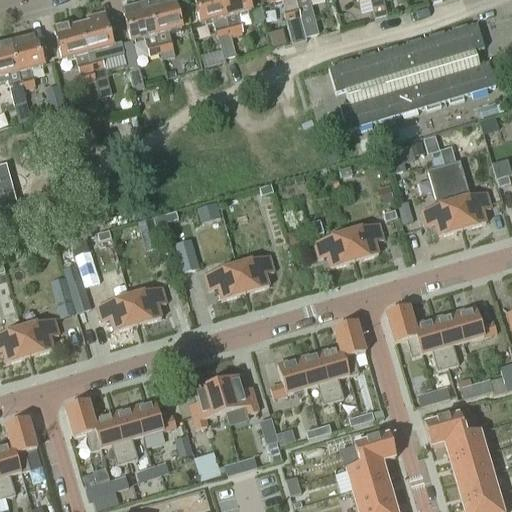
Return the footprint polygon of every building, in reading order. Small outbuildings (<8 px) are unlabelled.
[(172,0),(168,0),(148,5),(161,56),(163,63),(174,60),(172,53),(173,53),(168,35),(181,31),(172,0)] [(193,0),(201,27),(214,23),(224,63),(236,59),(220,0),(193,0)] [(220,0),(236,59),(248,56),(238,17),(251,14),(247,0),(220,0)] [(267,0),(269,8),(280,5),(292,48),(306,44),(305,40),(304,41),(293,0),(267,0)] [(293,0),(304,41),(305,40),(317,37),(307,0),(293,0)] [(368,0),(369,1),(374,22),(386,19),(380,0),(368,0)] [(148,5),(123,12),(131,45),(144,41),(149,59),(161,56),(148,5)] [(101,62),(121,56),(120,47),(112,49),(103,17),(88,21),(89,26),(80,28),(92,74),(95,89),(99,101),(111,98),(103,71),(101,62)] [(69,26),(53,30),(62,63),(75,59),(84,92),(95,89),(92,74),(80,28),(71,30),(69,26)] [(337,70),(328,73),(335,97),(344,94),(348,107),(339,110),(346,135),(355,132),(356,135),(487,96),(486,93),(495,90),(488,66),(478,69),(474,55),(484,52),(476,28),(467,31),(466,27),(336,66),(337,70)] [(21,41),(9,44),(23,93),(34,90),(30,72),(43,69),(35,38),(32,38),(30,37),(23,39),(21,41)] [(281,40),(271,43),(273,51),(283,48),(281,40)] [(0,85),(7,84),(14,108),(26,105),(23,93),(9,44),(0,46),(0,85)] [(142,92),(130,45),(120,47),(121,56),(131,94),(142,92)] [(60,88),(47,92),(53,116),(66,112),(60,88)] [(502,115),(500,108),(495,109),(494,107),(476,112),(479,121),(502,115)] [(144,135),(143,118),(120,119),(121,136),(144,135)] [(435,140),(423,144),(428,159),(439,156),(439,153),(435,140)] [(421,146),(412,149),(415,160),(424,157),(421,146)] [(411,149),(385,157),(392,178),(406,174),(404,168),(415,164),(411,149)] [(439,156),(443,170),(454,166),(450,150),(439,153),(439,156)] [(327,158),(330,167),(341,164),(338,154),(327,158)] [(454,166),(443,170),(453,205),(461,233),(484,226),(481,214),(490,211),(485,196),(474,199),(467,195),(459,165),(455,166),(454,166)] [(0,213),(16,209),(5,168),(0,168),(0,213)] [(432,211),(421,215),(425,230),(434,228),(438,241),(462,234),(461,233),(453,205),(443,170),(426,174),(435,204),(432,211)] [(292,180),(294,187),(301,185),(306,184),(304,176),(292,180)] [(495,184),(497,191),(504,189),(509,188),(507,180),(495,184)] [(258,192),(260,199),(267,197),(272,196),(270,188),(258,192)] [(388,190),(379,193),(382,206),(391,203),(388,190)] [(216,207),(197,212),(200,226),(220,221),(216,207)] [(177,223),(175,215),(163,218),(166,226),(177,223)] [(381,218),(383,226),(390,224),(395,222),(393,215),(381,218)] [(166,226),(163,218),(152,222),(154,230),(160,228),(166,226)] [(149,222),(138,225),(145,254),(156,251),(149,222)] [(322,236),(319,224),(306,228),(309,239),(322,236)] [(378,227),(346,236),(354,264),(377,257),(373,245),(382,242),(378,227)] [(286,236),(290,248),(301,244),(298,233),(286,236)] [(96,237),(98,245),(105,243),(110,241),(107,234),(96,237)] [(346,236),(314,246),(318,261),(327,259),(330,271),(354,264),(346,236)] [(174,249),(182,276),(198,272),(190,245),(174,249)] [(268,260),(236,269),(244,298),(271,290),(268,280),(274,278),(268,260)] [(236,269),(203,278),(208,295),(217,292),(221,304),(244,298),(236,269)] [(83,284),(68,289),(77,316),(92,312),(83,284)] [(65,286),(53,289),(57,301),(55,302),(61,321),(75,317),(65,286)] [(160,291),(128,300),(136,328),(160,321),(156,309),(165,306),(160,291)] [(106,297),(94,300),(96,310),(101,325),(109,323),(113,335),(136,328),(128,300),(108,306),(106,297)] [(474,311),(453,317),(462,346),(495,337),(492,327),(480,330),(474,311)] [(407,312),(385,318),(394,347),(407,343),(412,361),(421,358),(412,329),(407,312)] [(41,326),(21,332),(29,359),(52,353),(48,340),(57,338),(53,322),(52,323),(49,313),(38,316),(41,326)] [(453,317),(433,323),(447,371),(456,368),(451,349),(462,346),(453,317)] [(433,323),(412,329),(421,358),(432,355),(437,374),(447,371),(433,323)] [(355,327),(333,333),(338,351),(347,380),(356,377),(351,360),(364,356),(355,327)] [(0,328),(0,354),(1,354),(5,366),(29,359),(21,332),(2,337),(0,328)] [(338,351),(318,357),(332,405),(342,402),(336,383),(347,380),(338,351)] [(318,357),(298,363),(306,392),(317,389),(322,408),(332,405),(318,357)] [(282,388),(270,392),(273,402),(306,392),(298,363),(276,369),(282,388)] [(488,382),(459,391),(463,402),(491,393),(492,397),(506,393),(506,394),(511,392),(511,365),(499,370),(501,379),(489,383),(488,382)] [(236,380),(215,387),(223,416),(244,410),(246,417),(256,414),(249,392),(240,394),(236,380)] [(197,407),(188,410),(194,432),(205,429),(203,422),(223,416),(215,387),(193,393),(197,407)] [(446,391),(417,400),(420,410),(449,401),(446,391)] [(87,405),(65,411),(74,441),(86,438),(91,455),(93,460),(102,457),(101,452),(92,423),(87,405)] [(154,405),(133,411),(142,440),(174,431),(171,421),(159,424),(154,405)] [(133,411),(112,417),(126,465),(136,462),(130,444),(142,440),(133,411)] [(373,423),(370,416),(359,419),(361,426),(373,423)] [(112,417),(92,423),(101,452),(111,449),(116,468),(126,465),(112,417)] [(459,418),(423,428),(430,451),(444,447),(444,446),(465,440),(465,438),(459,418)] [(361,426),(359,419),(347,422),(350,430),(361,426)] [(26,423),(5,430),(10,447),(9,447),(17,477),(28,474),(23,456),(35,453),(26,423)] [(330,436),(328,428),(316,431),(319,439),(330,436)] [(260,434),(251,437),(255,453),(265,450),(267,457),(278,454),(272,429),(260,433),(260,434)] [(319,439),(316,431),(305,434),(307,442),(319,439)] [(465,440),(444,446),(444,447),(450,466),(485,456),(479,434),(465,438),(465,440)] [(186,437),(180,439),(186,457),(191,456),(186,437)] [(388,438),(353,448),(359,470),(381,464),(381,465),(395,461),(388,438)] [(178,440),(172,441),(178,460),(184,458),(178,440)] [(9,447),(0,450),(0,489),(3,501),(14,498),(8,479),(17,477),(9,447)] [(485,456),(450,466),(456,487),(491,477),(485,456)] [(223,468),(218,470),(219,475),(225,474),(226,479),(256,470),(252,458),(223,467),(223,468)] [(163,464),(134,474),(138,486),(167,476),(163,464)] [(359,470),(345,474),(351,495),(387,485),(381,465),(381,464),(359,470)] [(491,477),(456,487),(462,508),(497,498),(491,477)] [(128,491),(124,480),(110,485),(114,496),(128,491)] [(296,480),(285,484),(287,491),(298,488),(296,480)] [(104,511),(118,507),(114,496),(110,485),(95,490),(85,493),(89,504),(92,503),(94,511),(104,511)] [(387,485),(351,495),(352,496),(356,511),(369,511),(393,505),(387,486),(387,485)] [(298,488),(287,491),(289,499),(300,496),(298,488)] [(500,511),(497,498),(462,508),(463,511),(500,511)]
